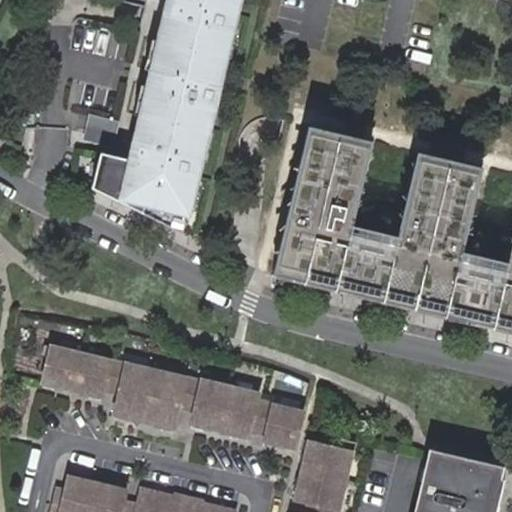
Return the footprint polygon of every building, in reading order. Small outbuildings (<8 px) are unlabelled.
[(202,148),(229,34),(225,34),(231,8),(235,9),(237,0),(174,0),(172,10),(168,8),(156,57),(160,58),(157,70),(166,72),(163,87),(154,85),(151,95),(147,95),(135,143),(141,144),(137,159),(101,150),(92,186),(143,211),(145,202),(187,211),(196,173),(192,172),(197,147),(202,148)] [(116,120),(89,113),(84,131),(112,137),(116,120)] [(371,139),(307,124),(271,272),(511,329),(511,230),(504,262),(460,251),(480,166),(415,150),(394,236),(350,225),(371,139)] [(145,202),(143,211),(182,230),(187,211),(145,202)] [(260,392),(202,378),(125,365),(50,348),(50,349),(44,347),(43,353),(48,355),(43,381),(103,394),(104,388),(119,391),(114,412),(174,425),(179,404),(195,407),(192,421),(249,435),(251,428),(267,432),(265,438),(295,446),(304,410),(258,399),(260,392)] [(337,511),(354,442),(326,435),(324,443),(310,440),(296,498),(310,501),(307,511),(337,511)] [(489,511),(500,467),(432,451),(417,511),(489,511)] [(208,511),(203,511),(204,506),(172,498),(171,503),(140,495),(135,511),(130,511),(122,510),(124,498),(67,484),(64,498),(56,496),(52,511),(208,511)] [(172,498),(141,490),(140,495),(171,503),(172,498)]
